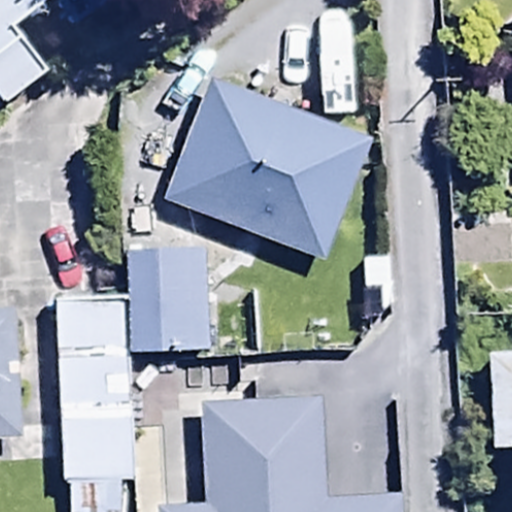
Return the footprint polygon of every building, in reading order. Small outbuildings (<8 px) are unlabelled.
[(0,0),(0,104),(44,69),(11,28),(45,0),(0,0)] [(121,298),(124,354),(203,352),(201,260),(226,270),(240,234),(317,266),(366,144),(206,79),(158,197),(170,248),(119,249),(121,298)] [(124,354),(121,298),(48,300),(55,482),(62,482),(63,511),(112,511),(112,484),(126,484),(124,354)] [(0,442),(15,442),(8,308),(0,308),(0,442)] [(511,352),(482,353),(483,450),(509,449),(511,508),(511,507),(511,352)] [(150,507),(150,511),(398,511),(398,498),(324,501),(320,398),(195,404),(199,505),(150,507)]
